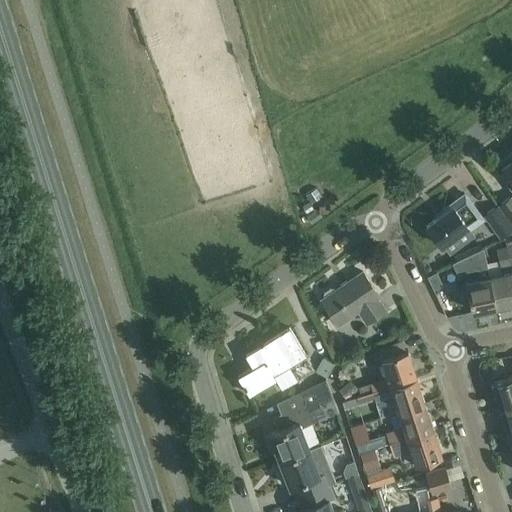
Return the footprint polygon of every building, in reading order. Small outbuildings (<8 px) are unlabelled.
[(502,166),(511,179),(505,183),(511,191),(511,195),(511,196),(511,152),(508,155),(511,159),(502,166)] [(425,227),(434,239),(433,240),(438,247),(439,246),(440,248),(466,228),(469,232),(483,221),(463,195),(439,214),(440,216),(425,227)] [(498,205),(511,225),(511,196),(498,205)] [(483,216),(500,239),(511,230),(511,227),(496,207),(483,216)] [(506,247),(496,249),(499,263),(509,261),(506,247)] [(479,279),(465,282),(472,312),(495,306),(488,278),(489,278),(486,264),(487,263),(483,248),(469,254),(472,269),(477,268),(479,279)] [(489,278),(488,278),(495,306),(511,302),(511,274),(509,261),(499,263),(501,275),(489,278)] [(323,295),(325,297),(321,300),(339,324),(358,311),(367,323),(385,310),(376,298),(379,296),(362,271),(335,290),(334,288),(330,287),(324,292),(323,295)] [(443,285),(436,272),(427,276),(434,289),(443,285)] [(275,379),(272,374),(305,354),(289,327),(262,343),(264,346),(259,349),(257,346),(246,353),(254,366),(238,376),(250,394),(275,379)] [(372,392),(416,378),(407,350),(381,359),(387,379),(370,385),(372,392)] [(334,363),(323,356),(315,370),(326,376),(334,363)] [(511,376),(492,383),(500,408),(511,403),(511,376)] [(372,392),(357,397),(359,405),(375,400),(376,403),(393,398),(398,412),(424,404),(416,378),(372,392)] [(272,452),(275,451),(279,461),(310,449),(302,427),(316,421),(311,408),(333,399),(326,381),(298,394),(304,407),(274,419),(279,430),(268,435),(269,436),(266,437),(272,452)] [(511,403),(500,408),(507,430),(511,427),(511,403)] [(377,447),(432,430),(424,404),(398,412),(402,426),(385,432),(386,433),(355,443),(358,453),(377,446),(377,447)] [(441,457),(432,430),(377,447),(380,454),(391,451),(392,457),(410,451),(414,465),(441,457)] [(335,482),(320,445),(310,449),(279,461),(290,488),(293,486),(297,497),(305,494),(328,485),(335,482)] [(364,470),(375,466),(370,451),(359,454),(364,470)] [(380,486),(395,480),(390,467),(366,475),(371,489),(380,486)] [(425,474),(431,495),(451,489),(445,468),(425,474)] [(328,485),(305,494),(297,497),(302,509),(298,510),(298,511),(343,511),(343,510),(337,511),(333,511),(328,500),(333,498),(328,485)] [(388,511),(380,486),(371,489),(379,511),(388,511)] [(369,511),(371,511),(365,492),(353,496),(358,511),(369,511)] [(439,511),(437,497),(430,499),(432,511),(460,511),(461,511),(456,511),(439,511)] [(432,511),(430,499),(422,500),(423,511),(432,511)]
